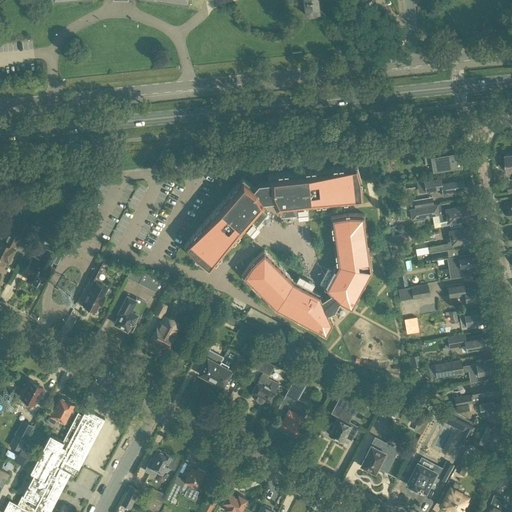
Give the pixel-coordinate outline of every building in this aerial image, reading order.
[(302,0),(303,5),(305,5),(306,14),(320,13),(318,0),(302,0)] [(492,11),(500,6),(496,0),(488,0),(486,1),(492,11)] [(468,16),(477,29),(495,16),(485,3),(468,16)] [(436,149),(422,152),(424,152),(425,162),(432,161),(433,169),(442,168),(442,170),(452,168),(451,166),(460,165),(458,153),(451,154),(449,148),(452,147),(451,147),(436,149),(436,147),(435,147),(436,149)] [(275,174),(268,174),(268,181),(272,199),(275,208),(280,207),(280,212),(296,211),(295,206),(302,205),(302,209),(307,209),(307,205),(313,204),(328,203),(328,202),(340,201),(340,202),(356,200),(355,199),(362,199),(361,183),(361,180),(357,165),(345,166),(329,167),(329,168),(318,169),(317,169),(302,170),(302,171),(290,172),(290,171),(275,173),(275,174)] [(440,175),(423,178),(426,191),(441,188),(442,192),(464,189),(462,177),(441,180),(440,175)] [(192,236),(184,245),(194,257),(196,259),(208,269),(213,264),(223,252),(231,243),(241,231),(244,228),(245,227),(248,230),(252,226),(248,223),(253,218),(256,221),(267,209),(263,206),(266,203),(264,200),(272,199),(268,181),(258,182),(254,186),(242,178),(238,183),(238,182),(227,194),(228,194),(220,203),(209,215),(210,215),(202,224),(201,224),(191,236),(192,236)] [(418,207),(409,209),(411,220),(438,215),(439,222),(447,220),(467,217),(465,205),(449,208),(448,202),(431,205),(430,197),(417,199),(418,207)] [(336,264),(323,288),(329,294),(338,302),(351,309),(357,298),(358,299),(365,285),(372,271),(372,268),(370,253),(368,241),(366,225),(364,214),(349,213),(345,214),(330,216),(331,223),(330,223),(333,239),(335,251),(334,251),(336,264)] [(0,261),(3,263),(5,259),(8,260),(15,247),(23,252),(24,250),(31,236),(36,227),(27,222),(19,237),(9,232),(6,238),(4,242),(0,239),(0,261)] [(397,226),(397,229),(398,232),(401,233),(404,231),(405,228),(403,225),(400,225),(397,226)] [(431,246),(427,246),(428,252),(430,252),(446,249),(456,247),(455,242),(471,239),(469,227),(463,228),(451,230),(449,230),(450,237),(446,238),(447,243),(444,243),(431,246)] [(32,257),(24,272),(29,275),(27,278),(35,282),(38,278),(42,280),(50,266),(49,265),(55,254),(45,249),(39,260),(32,257)] [(250,262),(241,275),(249,283),(249,284),(260,295),(260,294),(269,303),(274,309),(283,314),(283,313),(294,319),(307,326),(308,326),(318,332),(326,336),(333,322),(329,312),(334,310),(338,302),(329,294),(323,298),(321,294),(319,293),(293,279),(289,275),(290,275),(279,264),(278,264),(270,256),(270,255),(264,249),(253,260),(250,262)] [(446,249),(430,252),(431,261),(443,259),(447,258),(446,250),(446,249)] [(453,270),(449,271),(450,279),(465,276),(463,268),(476,266),(476,264),(477,262),(477,260),(475,259),(474,253),(458,256),(451,257),(453,270)] [(58,254),(53,262),(57,264),(62,256),(58,254)] [(92,281),(81,302),(89,307),(88,308),(89,311),(91,312),(94,311),(99,302),(100,303),(104,296),(102,295),(106,288),(95,283),(106,262),(99,259),(89,279),(92,281)] [(132,267),(127,277),(137,283),(144,270),(139,267),(138,270),(132,267)] [(144,270),(137,283),(154,291),(161,279),(144,270)] [(463,283),(447,285),(449,297),(464,295),(465,302),(482,299),(482,297),(483,295),(483,293),(481,292),(480,286),(471,288),(471,287),(464,289),(463,283)] [(411,287),(413,297),(413,299),(429,296),(427,284),(411,287)] [(120,312),(115,322),(120,325),(120,327),(124,329),(126,328),(127,329),(127,328),(132,331),(136,323),(133,322),(137,313),(140,315),(147,303),(136,297),(135,299),(127,295),(122,306),(119,311),(120,312)] [(158,301),(152,311),(161,316),(167,305),(158,301)] [(485,308),(464,312),(466,326),(487,322),(485,308)] [(456,310),(445,312),(445,315),(449,315),(450,323),(458,322),(456,310)] [(163,315),(150,338),(156,341),(154,345),(160,348),(162,344),(168,348),(175,335),(177,330),(180,324),(176,322),(175,319),(170,317),(167,317),(167,318),(163,315)] [(257,323),(254,329),(262,334),(266,327),(257,323)] [(464,333),(446,336),(449,348),(465,345),(466,351),(490,347),(489,345),(491,345),(490,340),(488,340),(487,334),(479,336),(479,335),(465,337),(464,333)] [(424,352),(426,345),(419,344),(417,351),(424,352)] [(243,347),(240,354),(246,357),(250,350),(243,347)] [(254,354),(249,363),(264,371),(263,375),(261,374),(251,392),(257,395),(256,397),(257,399),(260,401),(262,400),(263,398),(269,401),(279,383),(267,377),(274,364),(254,354)] [(418,355),(410,357),(412,367),(420,365),(418,355)] [(207,357),(199,373),(211,379),(221,361),(213,357),(212,360),(207,357)] [(460,360),(434,364),(436,376),(468,370),(470,382),(485,379),(484,374),(495,373),(495,372),(496,372),(495,365),(494,366),(492,359),(481,361),(481,359),(475,360),(476,363),(461,366),(460,360)] [(364,360),(362,364),(374,368),(376,363),(364,360)] [(221,361),(211,379),(223,386),(231,370),(220,364),(221,361)] [(300,367),(276,409),(285,414),(281,423),(296,431),(301,423),(302,423),(303,423),(303,422),(304,422),(304,421),(304,420),(304,419),(303,418),(304,416),(310,404),(299,398),(312,374),(300,367)] [(487,379),(485,379),(470,382),(471,386),(472,397),(498,392),(496,382),(488,383),(487,379)] [(29,380),(20,397),(27,401),(23,408),(28,411),(32,404),(33,404),(42,387),(29,380)] [(330,422),(328,426),(328,428),(331,429),(328,433),(332,435),(332,436),(333,437),(334,438),(335,439),(336,439),(337,439),(338,439),(339,439),(343,441),(345,436),(351,439),(358,426),(346,419),(350,412),(354,414),(358,407),(356,405),(358,401),(338,390),(335,396),(338,398),(330,411),(338,416),(334,423),(332,422),(330,422)] [(378,391),(373,398),(380,403),(385,396),(378,391)] [(425,391),(416,392),(418,406),(427,404),(425,391)] [(388,392),(383,403),(400,411),(405,401),(388,392)] [(470,394),(454,397),(456,405),(468,403),(471,402),(470,394)] [(59,396),(47,420),(53,423),(56,418),(64,421),(73,403),(65,399),(59,396)] [(494,401),(479,403),(480,409),(486,408),(488,416),(495,415),(496,420),(502,419),(501,414),(502,414),(502,412),(503,412),(502,407),(501,407),(500,401),(494,402),(494,401)] [(456,405),(454,408),(470,417),(468,403),(456,405)] [(9,499),(2,511),(44,511),(63,476),(71,481),(104,418),(86,408),(83,414),(78,411),(62,440),(49,433),(30,470),(34,472),(17,504),(9,499)] [(474,427),(441,410),(437,417),(463,430),(462,433),(469,436),(474,427)] [(421,416),(414,429),(422,433),(428,420),(421,416)] [(22,446),(33,425),(25,421),(14,441),(11,446),(20,450),(22,446)] [(485,426),(478,443),(498,452),(502,442),(497,440),(498,437),(500,438),(503,432),(491,427),(491,428),(485,426)] [(374,437),(361,464),(370,469),(371,471),(374,472),(375,472),(377,469),(376,467),(377,465),(386,470),(397,449),(374,437)] [(20,450),(14,461),(24,466),(32,451),(22,446),(20,450)] [(151,458),(145,470),(150,473),(154,475),(157,470),(162,473),(166,465),(173,469),(178,460),(171,456),(164,452),(157,449),(152,459),(151,458)] [(418,462),(408,481),(409,482),(408,484),(416,489),(418,486),(425,490),(435,472),(439,474),(438,476),(445,480),(453,464),(446,461),(442,468),(429,461),(426,467),(418,462)] [(460,461),(456,470),(461,473),(466,463),(460,461)] [(184,481),(180,489),(184,491),(184,493),(194,498),(198,490),(196,489),(205,471),(197,467),(196,469),(191,466),(184,480),(184,481)] [(0,468),(0,474),(7,478),(9,473),(0,468)] [(500,471),(493,486),(502,490),(509,475),(500,471)] [(173,482),(166,497),(172,500),(179,485),(173,482)] [(450,488),(441,505),(443,505),(443,507),(445,508),(447,507),(456,511),(463,511),(466,506),(468,502),(469,502),(471,498),(470,498),(472,494),(464,490),(464,489),(459,486),(460,484),(454,482),(451,488),(450,488)] [(130,485),(121,503),(130,507),(139,489),(130,485)] [(152,488),(149,494),(160,500),(163,494),(152,488)] [(225,496),(222,502),(226,504),(224,508),(231,511),(233,511),(236,509),(240,511),(249,511),(251,510),(243,506),(247,499),(237,494),(236,496),(227,492),(225,491),(223,495),(225,496)] [(209,495),(200,511),(210,511),(217,499),(209,495)] [(488,506),(485,511),(505,511),(499,510),(500,506),(502,502),(499,501),(501,497),(493,495),(490,503),(489,506),(488,506)]
